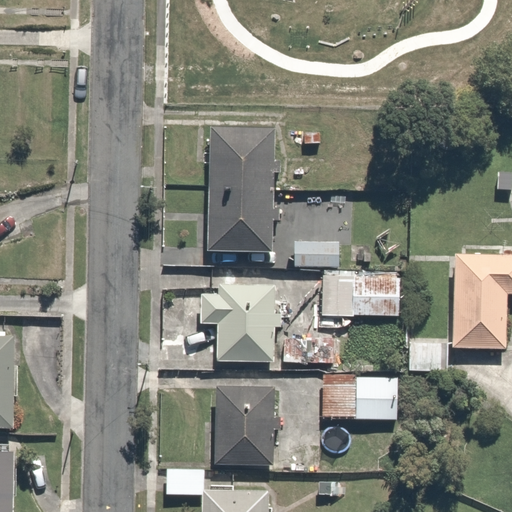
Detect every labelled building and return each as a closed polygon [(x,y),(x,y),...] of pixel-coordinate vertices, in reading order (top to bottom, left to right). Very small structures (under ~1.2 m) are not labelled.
[(273,132),(211,132),(212,253),(274,253),(273,132)] [(296,242),(295,267),(340,269),(341,244),(296,242)] [(503,257),(455,255),(453,350),(508,352),(509,296),(511,296),(511,249),(503,249),(503,257)] [(398,332),(402,277),(325,271),(321,317),(362,319),(361,329),(398,332)] [(270,361),(273,292),(222,289),(222,297),(205,296),(203,327),(220,328),(218,361),(257,364),(258,360),(270,361)] [(286,332),(284,360),(341,364),(343,336),(286,332)] [(407,341),(406,363),(444,364),(445,343),(407,341)] [(0,434),(15,435),(17,346),(0,345),(0,434)] [(511,353),(465,351),(460,424),(511,426),(511,353)] [(323,373),(320,419),(399,425),(403,379),(323,373)] [(273,388),(216,389),(216,466),(274,465),(273,388)] [(16,511),(21,453),(0,451),(0,511),(16,511)] [(168,469),(166,495),(203,497),(204,470),(168,469)] [(346,479),(318,478),(317,498),(345,499),(346,479)] [(269,511),(270,498),(206,496),(205,511),(269,511)]
